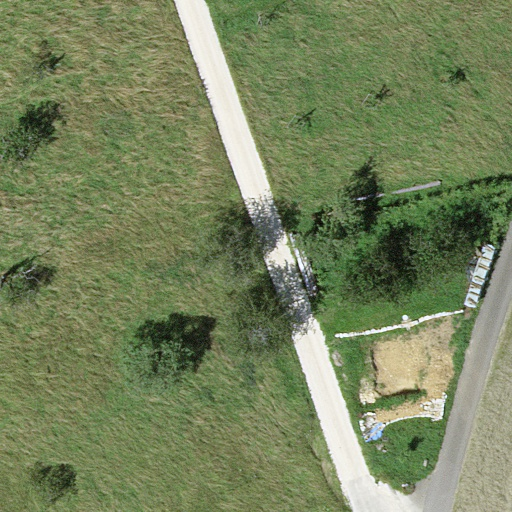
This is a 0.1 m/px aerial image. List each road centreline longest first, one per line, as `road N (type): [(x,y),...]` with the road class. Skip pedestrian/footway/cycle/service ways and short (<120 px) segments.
road 1 (track): [(369,511),(189,0)]
road 2 (unclassified): [(435,511),(511,249)]
